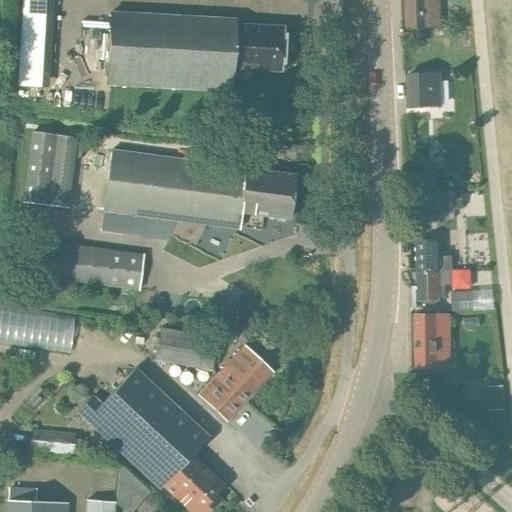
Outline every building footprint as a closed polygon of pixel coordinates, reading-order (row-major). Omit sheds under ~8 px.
[(403,0),(404,29),(410,29),(438,28),(438,14),(432,14),(431,0),(403,0)] [(105,85),(111,85),(231,91),(232,70),(281,72),(283,26),(234,24),(235,19),(109,13),(105,85)] [(409,106),(414,106),(439,105),(438,73),(408,74),(409,106)] [(22,202),(23,202),(66,208),(76,138),(32,132),(22,202)] [(235,163),(235,160),(236,153),(224,151),(222,165),(110,151),(102,211),(239,229),(241,213),(289,219),(294,175),(237,167),(238,163),(235,163)] [(412,174),(412,187),(437,187),(436,173),(412,174)] [(433,189),(434,216),(434,231),(447,230),(446,215),(445,188),(433,189)] [(417,241),(415,241),(416,270),(416,272),(438,271),(452,271),(452,256),(442,256),(442,241),(437,241),(437,240),(417,241)] [(47,270),(46,278),(131,290),(137,290),(138,290),(142,256),(51,244),(47,270)] [(438,271),(416,272),(417,294),(417,300),(420,300),(439,299),(439,296),(445,296),(444,284),(453,284),(452,271),(438,271)] [(472,291),(451,292),(451,311),(473,310),(472,291)] [(213,324),(234,327),(237,310),(216,307),(213,324)] [(421,315),(414,315),(415,368),(431,368),(436,368),(437,341),(450,341),(450,315),(446,315),(437,315),(421,315)] [(160,328),(155,356),(154,360),(211,371),(217,339),(160,328)] [(225,419),(268,373),(269,371),(243,347),(198,395),(225,419)] [(160,487),(181,506),(187,511),(207,511),(219,500),(214,496),(223,486),(190,456),(208,436),(133,366),(100,403),(91,395),(75,412),(159,489),(160,487)] [(500,386),(485,388),(487,411),(502,410),(504,409),(505,409),(503,386),(501,386),(500,386)] [(31,430),(29,452),(72,455),(73,433),(31,430)] [(131,511),(149,491),(119,464),(116,504),(125,511),(131,511)] [(64,511),(65,504),(34,503),(35,489),(8,487),(7,502),(6,511),(64,511)] [(85,511),(113,511),(114,502),(86,500),(85,511)]
